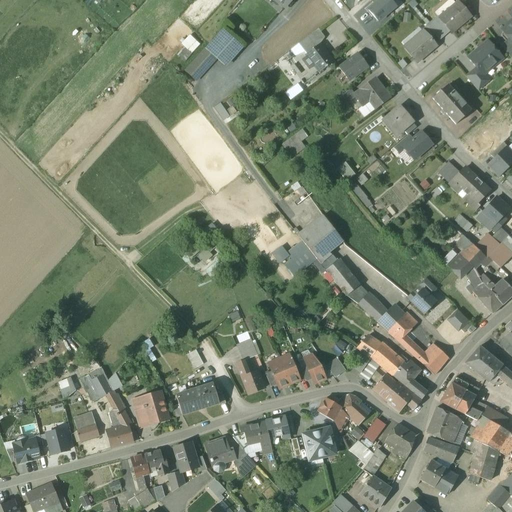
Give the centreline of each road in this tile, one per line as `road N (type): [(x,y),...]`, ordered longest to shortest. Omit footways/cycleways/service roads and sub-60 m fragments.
road 1 (track): [(204,342),(0,135)]
road 2 (unclassified): [(0,484),(244,414)]
road 3 (unclassified): [(422,424),(349,388),(244,414)]
road 4 (residential): [(406,89),(511,199)]
road 5 (residential): [(511,308),(447,369),(422,424)]
